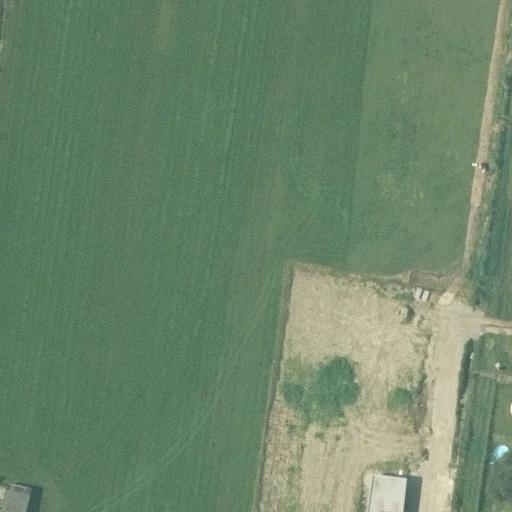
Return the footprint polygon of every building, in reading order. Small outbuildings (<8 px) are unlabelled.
[(380,308),(319,303),(317,321),(378,327),(380,308)] [(429,311),(410,309),(404,373),(424,374),(429,311)] [(456,438),(466,333),(435,330),(425,435),(456,438)] [(367,372),(307,368),(305,386),(365,390),(367,372)] [(360,439),(300,434),(299,453),(359,457),(360,439)] [(449,465),(450,438),(419,436),(417,464),(449,465)] [(1,511),(27,511),(30,499),(6,493),(1,511)]
